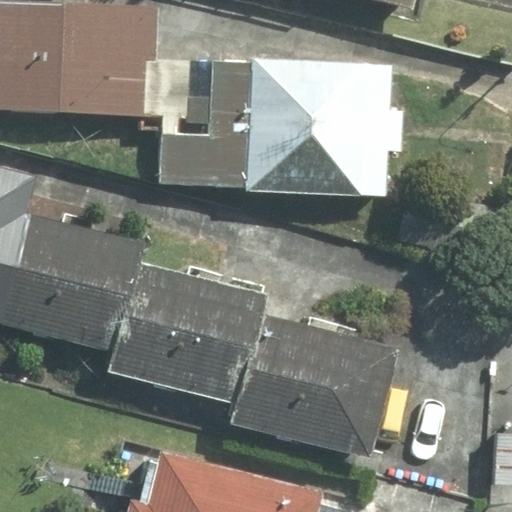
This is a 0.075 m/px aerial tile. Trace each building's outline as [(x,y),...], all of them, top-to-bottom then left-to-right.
[(343,0),(405,15),(409,0),(343,0)] [(0,114),(139,122),(145,19),(0,10),(0,114)] [(363,66),(212,61),(210,138),(159,136),(157,187),(240,190),(239,196),(358,200),(358,197),(385,198),(386,151),(399,152),(400,113),(388,112),(389,70),(363,69),(363,66)] [(228,431),(362,464),(389,356),(254,324),(259,305),(131,274),(138,247),(30,221),(40,179),(0,169),(0,335),(108,362),(104,378),(233,409),(228,431)] [(307,511),(142,472),(132,511),(307,511)]
